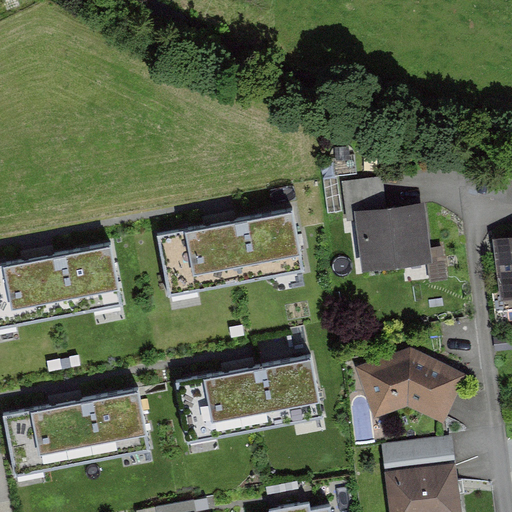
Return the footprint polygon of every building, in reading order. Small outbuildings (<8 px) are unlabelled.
[(384,170),(353,175),(356,198),(387,193),(384,170)] [(423,201),(354,209),(362,270),(431,261),(423,201)] [(155,232),(167,293),(304,268),(293,207),(155,232)] [(511,239),(496,241),(503,297),(511,295),(511,239)] [(0,261),(0,324),(122,302),(111,241),(0,261)] [(413,348),(358,367),(374,417),(405,406),(442,422),(463,373),(413,348)] [(174,378),(185,439),(322,415),(311,353),(174,378)] [(2,412),(14,474),(151,448),(139,386),(2,412)] [(461,511),(455,463),(384,472),(389,511),(461,511)] [(331,511),(330,503),(310,507),(309,500),(289,504),(290,511),(331,511)]
